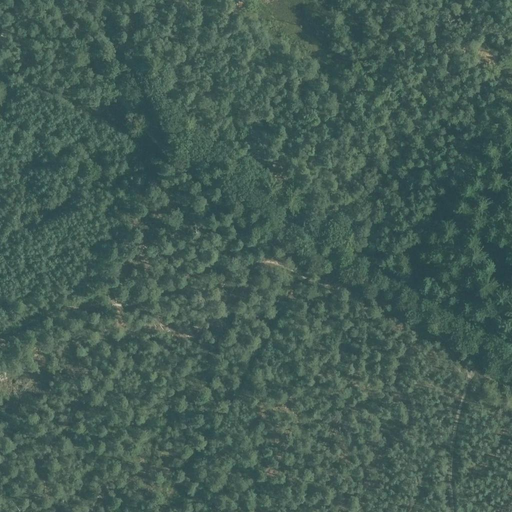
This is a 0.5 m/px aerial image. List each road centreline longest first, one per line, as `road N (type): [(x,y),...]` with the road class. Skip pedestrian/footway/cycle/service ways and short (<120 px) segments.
road 1 (track): [(511,330),(139,125),(50,0)]
road 2 (track): [(139,125),(0,61)]
